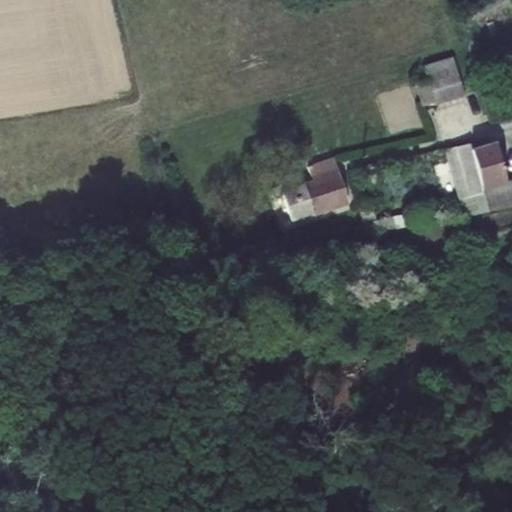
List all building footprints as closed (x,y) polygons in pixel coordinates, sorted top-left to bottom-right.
[(479,14),(496,5),(492,0),(480,0),(474,3),(479,14)] [(436,100),(438,105),(466,96),(455,59),(426,67),(430,80),(417,84),(424,104),(436,100)] [(476,147),(473,140),(458,145),(477,210),(511,202),(511,176),(509,178),(498,140),(476,147)] [(458,145),(448,148),(467,212),(477,210),(458,145)] [(281,191),(290,221),(347,202),(333,160),(307,168),(311,181),(281,191)] [(359,202),(370,230),(423,220),(420,209),(379,217),(372,199),(359,202)] [(235,249),(240,264),(284,252),(279,238),(235,249)]
